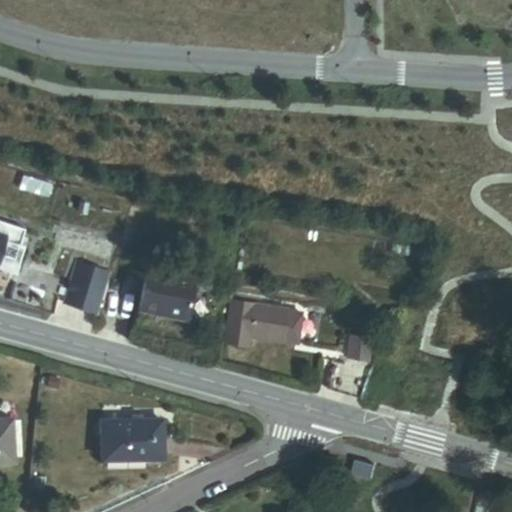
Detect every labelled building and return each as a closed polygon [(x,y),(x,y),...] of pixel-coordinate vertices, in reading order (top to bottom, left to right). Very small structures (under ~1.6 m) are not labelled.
[(22,230),(22,229),(0,222),(0,259),(17,265),(25,239),(20,237),(22,230)] [(0,266),(15,271),(17,265),(0,259),(0,266)] [(72,262),(60,300),(96,311),(108,273),(72,262)] [(140,311),(188,321),(196,287),(147,276),(140,311)] [(248,338),(282,342),(284,330),(287,312),(287,308),(228,299),(222,343),(247,346),(248,338)] [(284,330),(295,331),(298,314),(287,312),(284,330)] [(345,356),(367,360),(372,336),(349,332),(345,356)] [(325,389),(360,399),(372,367),(330,359),(325,389)] [(0,462),(14,462),(13,421),(0,421),(0,462)] [(99,460),(163,459),(163,421),(99,422),(99,460)]
